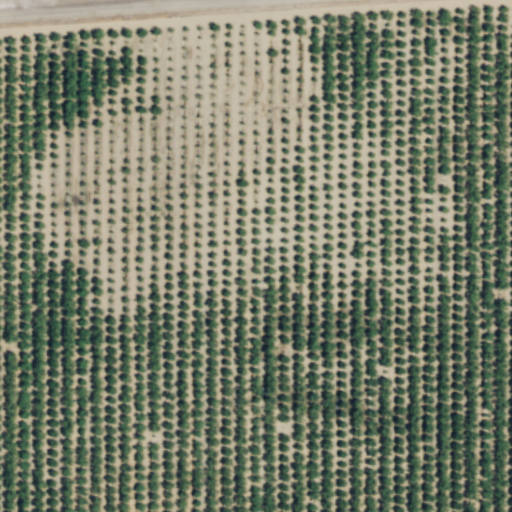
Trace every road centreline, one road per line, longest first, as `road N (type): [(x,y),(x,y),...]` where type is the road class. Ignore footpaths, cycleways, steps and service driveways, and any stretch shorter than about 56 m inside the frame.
road 1 (track): [(499,0),(0,32)]
road 2 (track): [(250,0),(0,18)]
